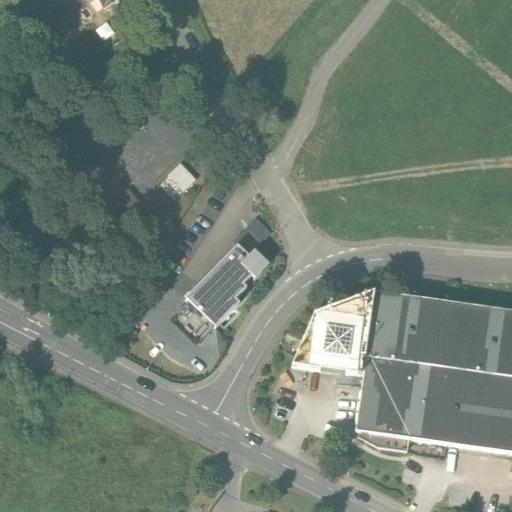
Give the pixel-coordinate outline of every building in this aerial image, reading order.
[(54,10),(31,13),(32,24),(50,22),(55,22),(54,10)] [(32,24),(27,25),(28,37),(47,35),(51,34),(50,22),(32,24)] [(28,37),(24,37),(25,49),(43,47),(48,46),(47,35),(28,37)] [(25,49),(21,50),(22,62),(40,60),(45,59),(43,47),(25,49)] [(22,62),(17,62),(18,74),(41,71),(40,60),(22,62)] [(195,185),(180,169),(168,180),(183,197),(195,185)] [(167,214),(140,183),(113,207),(140,238),(167,214)] [(231,245),(236,248),(247,259),(253,253),(255,255),(270,238),(255,221),(231,245)] [(236,248),(184,302),(215,331),(239,306),(234,302),(245,291),(241,287),(250,277),(254,280),(267,266),(255,255),(253,253),(247,259),(236,248)] [(511,317),(374,299),(374,294),(315,315),(293,367),(292,370),(305,373),(352,381),(361,383),(360,386),(360,390),(354,436),(511,458),(511,317)]
